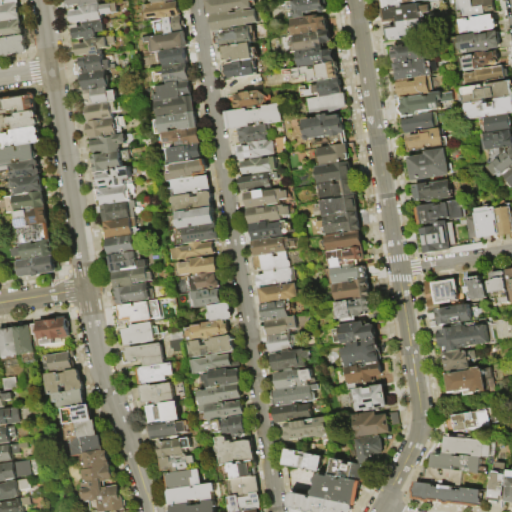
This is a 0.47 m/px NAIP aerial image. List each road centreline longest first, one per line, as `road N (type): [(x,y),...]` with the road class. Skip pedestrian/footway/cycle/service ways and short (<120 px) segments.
road 1 (tertiary): [(378,511),(416,440),(420,412),(354,0)]
road 2 (residential): [(195,0),(277,511)]
road 3 (tertiary): [(86,289),(40,0)]
road 4 (tertiary): [(150,511),(101,374),(86,289)]
